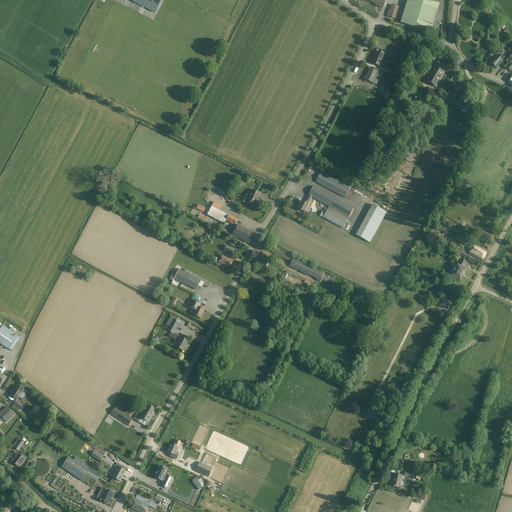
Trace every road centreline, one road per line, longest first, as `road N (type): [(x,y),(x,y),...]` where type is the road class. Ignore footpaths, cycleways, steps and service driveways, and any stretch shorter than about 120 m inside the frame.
road 1 (unclassified): [(118,511),(157,424),(374,21)]
road 2 (unclassified): [(357,511),(474,285)]
